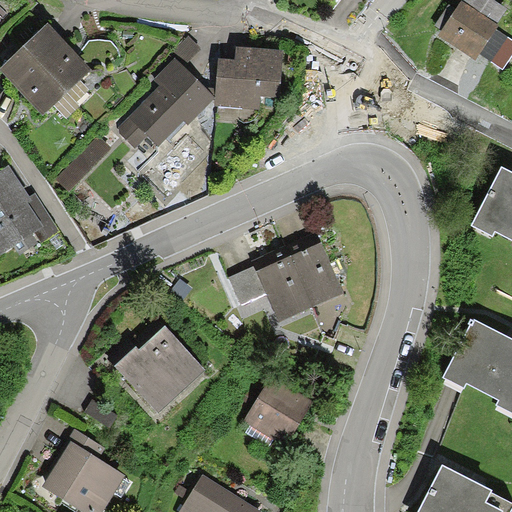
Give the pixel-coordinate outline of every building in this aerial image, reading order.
[(511,34),(511,10),(496,0),(469,0),(441,41),(486,72),(511,34)] [(89,77),(47,31),(0,74),(15,90),(43,119),(89,77)] [(178,58),(192,66),(204,46),(190,38),(178,58)] [(284,50),(237,46),(236,59),(219,58),(215,107),(260,110),(261,96),(280,98),(284,50)] [(160,85),(119,127),(120,133),(136,149),(148,137),(159,148),(185,122),(188,125),(215,97),(175,58),(154,79),(160,85)] [(97,141),(57,178),(71,193),(111,156),(97,141)] [(9,172),(0,177),(0,260),(15,251),(21,260),(59,236),(35,198),(28,202),(9,172)] [(511,181),(505,178),(476,238),(511,255),(511,181)] [(256,264),(224,279),(241,318),(272,305),(284,332),(348,303),(318,236),(294,247),(256,264)] [(511,339),(468,320),(435,393),(511,426),(511,339)] [(141,355),(137,351),(113,374),(157,419),(204,374),(164,333),(141,355)] [(311,402),(270,379),(245,422),(287,445),(311,402)] [(92,402),(85,413),(111,428),(117,417),(92,402)] [(74,429),(62,449),(69,453),(44,492),(76,511),(103,511),(125,479),(97,462),(105,448),(74,429)] [(511,511),(511,497),(443,463),(418,511),(511,511)] [(254,511),(202,477),(178,511),(254,511)]
